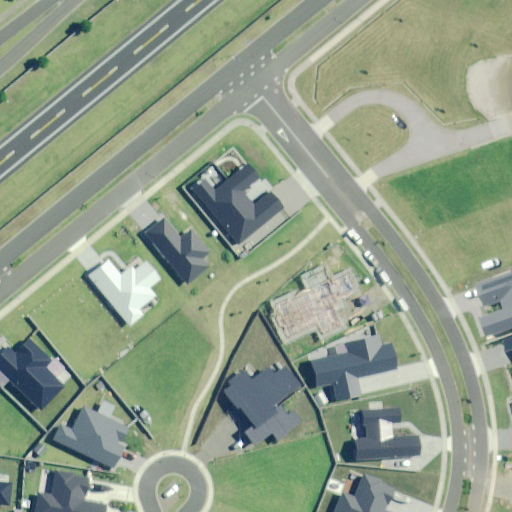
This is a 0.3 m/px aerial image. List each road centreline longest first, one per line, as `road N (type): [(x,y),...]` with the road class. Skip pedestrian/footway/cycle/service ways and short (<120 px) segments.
road 1 (residential): [(244,76),(426,306),(465,418),(460,511)]
road 2 (residential): [(244,76),(0,277)]
road 3 (primary): [(198,0),(0,163)]
road 4 (residential): [(151,511),(147,482),(172,464),(194,480),(188,511)]
